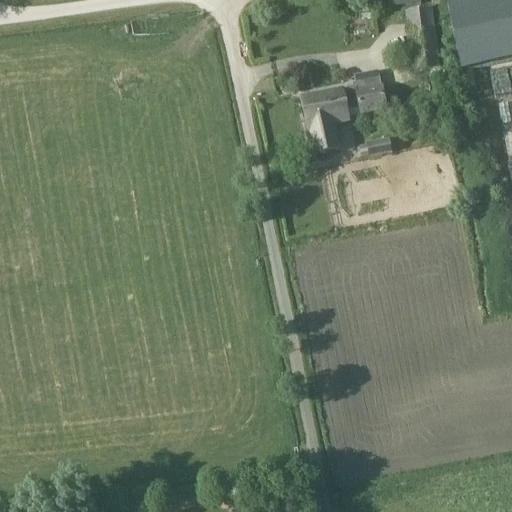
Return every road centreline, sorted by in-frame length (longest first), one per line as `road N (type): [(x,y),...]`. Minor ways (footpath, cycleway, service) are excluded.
road 1 (unclassified): [(327,511),(228,24),(208,0)]
road 2 (unclassified): [(159,0),(0,20)]
